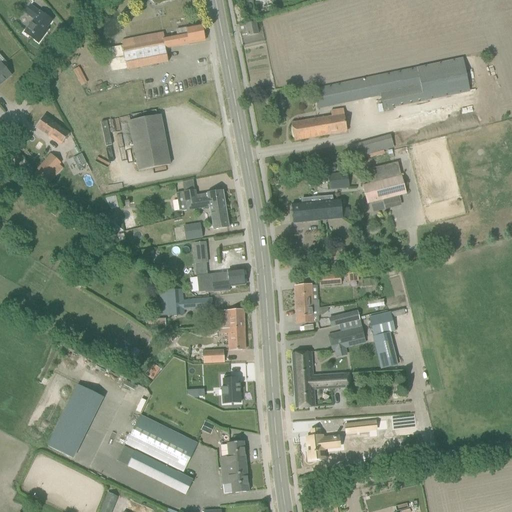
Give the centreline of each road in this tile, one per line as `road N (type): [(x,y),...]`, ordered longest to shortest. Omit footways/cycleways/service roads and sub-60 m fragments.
road 1 (tertiary): [(286,511),(252,207),(214,0)]
road 2 (track): [(511,445),(283,496)]
road 3 (unclassified): [(0,142),(99,0)]
